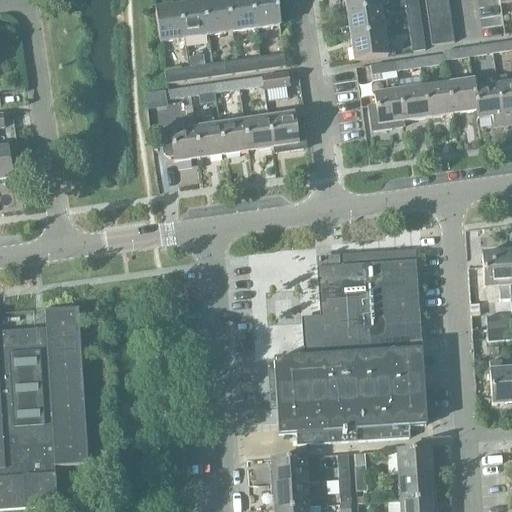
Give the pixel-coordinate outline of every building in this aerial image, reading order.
[(251,0),(232,0),(227,1),(232,35),(256,32),(251,0)] [(275,0),(251,0),(256,32),(280,29),(275,0)] [(345,0),(347,15),(381,10),(379,0),(345,0)] [(426,15),(449,11),(447,0),(425,4),(426,15)] [(227,1),(203,4),(208,39),(232,35),(227,1)] [(203,4),(179,8),(184,42),(208,39),(203,4)] [(184,42),(179,8),(155,11),(160,46),(184,42)] [(347,15),(351,39),(384,34),(381,10),(347,15)] [(428,25),(450,22),(449,11),(426,15),(428,25)] [(406,16),(409,31),(422,29),(419,14),(406,16)] [(430,36),(452,33),(450,22),(428,25),(430,36)] [(431,48),(454,44),(452,33),(430,36),(431,48)] [(384,34),(351,39),(354,63),(388,59),(384,34)] [(423,38),(410,40),(412,54),(425,52),(423,38)] [(511,43),(492,47),(493,56),(511,52),(511,43)] [(493,56),(492,47),(468,50),(469,59),(493,56)] [(468,50),(443,54),(443,57),(444,63),(469,59),(468,50)] [(260,59),(262,72),(277,70),(275,57),(260,59)] [(443,57),(420,60),(421,70),(445,66),(444,63),(443,57)] [(420,60),(416,61),(395,64),(397,73),(421,70),(420,60)] [(236,63),(238,76),(253,74),(251,61),(236,63)] [(212,66),(213,79),(229,77),(227,64),(212,66)] [(395,64),(370,68),(372,77),(397,73),(395,64)] [(187,70),(189,83),(205,80),(203,67),(187,70)] [(181,84),(179,71),(164,73),(166,86),(181,84)] [(287,76),(262,80),(263,89),(263,92),(288,89),(287,76)] [(511,85),(507,86),(506,77),(496,78),(503,128),(511,127),(511,118),(511,116),(511,85)] [(486,80),(487,89),(474,91),(473,91),(476,114),(477,121),(492,119),(493,130),(503,128),(496,78),(486,80)] [(262,80),(237,83),(239,92),(263,89),(262,80)] [(403,124),(399,92),(398,80),(386,82),(388,94),(375,96),(376,107),(368,108),(371,131),(375,134),(392,132),(394,128),(394,125),(403,124)] [(452,117),(476,114),(473,91),(474,91),(473,82),(447,85),(452,117)] [(213,87),(215,96),(239,92),(237,83),(213,87)] [(428,120),(452,117),(447,85),(423,89),(428,120)] [(189,90),(190,99),(215,96),(213,87),(189,90)] [(403,124),(428,120),(423,89),(399,92),(403,124)] [(190,99),(189,90),(164,94),(166,103),(190,99)] [(293,116),(268,120),(273,150),(282,149),(282,152),(286,154),(303,152),(306,148),(302,126),(295,127),(293,116)] [(268,120),(244,123),(248,154),(273,150),(268,120)] [(193,122),(194,122),(194,121),(182,123),(183,132),(170,134),(170,135),(164,136),(161,140),(164,156),(168,159),(174,158),(174,165),(199,161),(193,122)] [(199,161),(224,157),(219,127),(204,129),(203,121),(194,122),(193,122),(199,161)] [(244,123),(219,127),(224,157),(248,154),(244,123)] [(0,149),(0,180),(11,179),(7,149),(0,149)] [(484,290),(498,289),(499,304),(510,303),(510,297),(511,297),(508,253),(482,255),(484,290)] [(304,360),(274,362),(278,424),(278,432),(279,437),(296,436),(297,448),(410,440),(409,428),(426,427),(415,264),(338,269),(338,264),(318,266),(318,271),(317,271),(320,319),(301,321),(304,360)] [(57,468),(91,465),(80,309),(45,312),(46,331),(0,333),(0,471),(5,471),(6,478),(0,478),(0,511),(59,509),(57,468)] [(511,316),(487,318),(488,331),(511,329),(511,316)] [(511,335),(511,329),(488,331),(489,343),(511,341),(511,335)] [(511,405),(511,370),(502,371),(502,362),(490,363),(493,406),(511,405)] [(397,452),(399,479),(433,477),(431,450),(397,452)] [(271,462),(273,487),(307,485),(305,459),(271,462)] [(366,481),(365,468),(354,469),(355,482),(366,481)] [(349,482),(348,469),(337,470),(338,483),(349,482)] [(399,479),(400,504),(434,501),(433,477),(399,479)] [(356,494),(367,493),(366,481),(355,482),(356,494)] [(338,483),(338,495),(350,494),(349,482),(338,483)] [(273,487),(274,511),(309,510),(307,485),(273,487)] [(400,504),(400,511),(435,511),(434,501),(400,504)]
